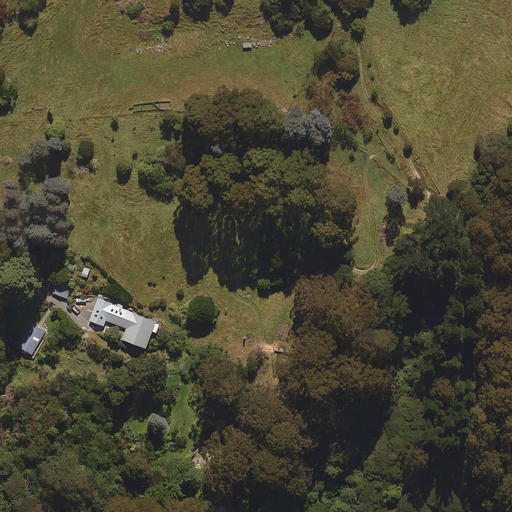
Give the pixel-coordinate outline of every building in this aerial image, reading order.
[(92,266),(83,264),(81,277),(90,278),(92,266)] [(70,291),(53,285),(50,293),(67,299),(70,291)] [(160,324),(110,305),(104,321),(127,329),(122,341),(146,350),(153,332),(156,334),(160,324)] [(46,331),(32,323),(26,334),(40,342),(46,331)] [(39,342),(27,336),(20,349),(32,355),(39,342)]
